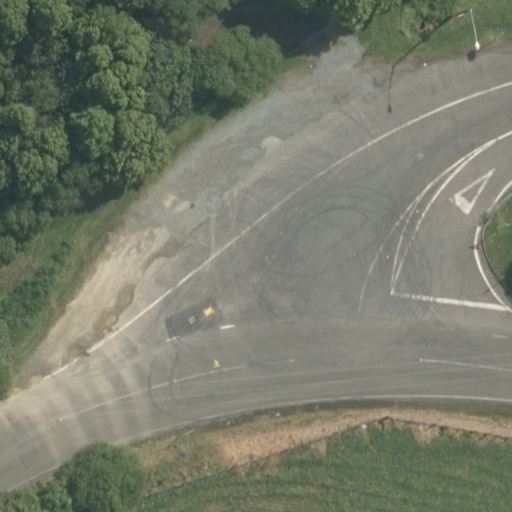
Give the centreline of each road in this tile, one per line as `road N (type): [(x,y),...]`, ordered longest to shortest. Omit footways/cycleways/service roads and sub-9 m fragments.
road 1 (unclassified): [(381,358),(180,377),(86,408),(0,451)]
road 2 (residential): [(381,358),(400,252),(420,208),(444,176),(511,132)]
road 3 (unclassified): [(511,369),(381,358)]
